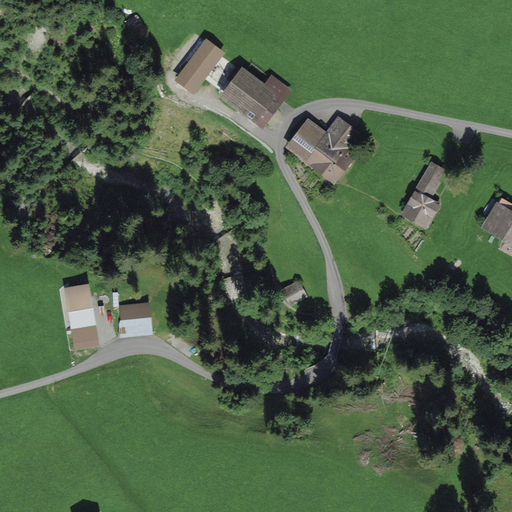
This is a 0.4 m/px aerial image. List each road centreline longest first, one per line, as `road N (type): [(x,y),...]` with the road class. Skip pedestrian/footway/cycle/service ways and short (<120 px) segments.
road 1 (unclassified): [(511,134),(359,104),(327,104),(294,118),(281,158),(331,262),(339,306),(336,355),(303,385),(228,386),(153,350),(128,350),(0,396)]
road 2 (track): [(0,61),(97,133)]
